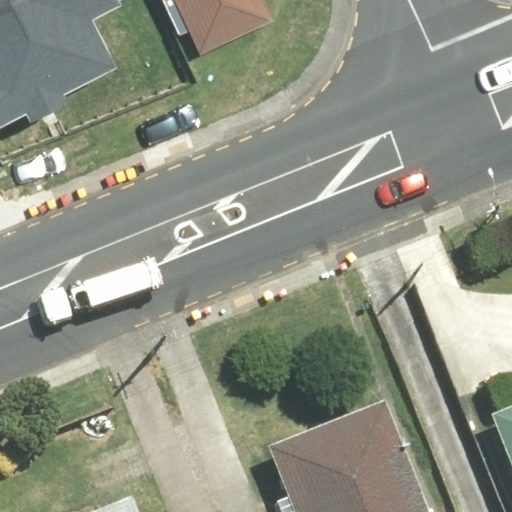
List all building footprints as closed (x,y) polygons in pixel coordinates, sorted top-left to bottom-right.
[(0,0),(0,107),(111,52),(88,6),(98,0),(0,0)] [(172,0),(196,52),(272,19),(263,0),(172,0)] [(427,511),(382,399),(265,445),(292,511),(427,511)] [(511,404),(488,414),(511,474),(511,404)] [(137,511),(131,497),(92,511),(137,511)]
